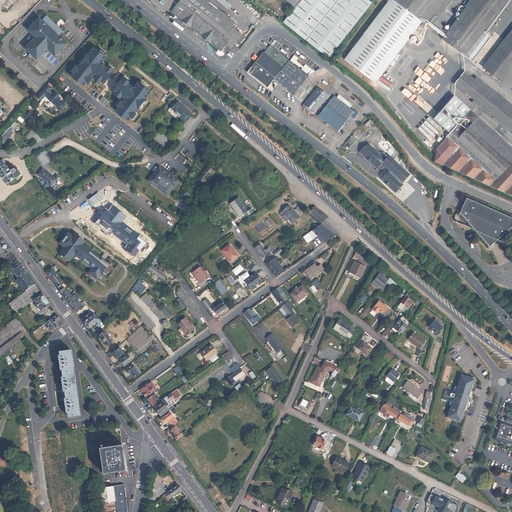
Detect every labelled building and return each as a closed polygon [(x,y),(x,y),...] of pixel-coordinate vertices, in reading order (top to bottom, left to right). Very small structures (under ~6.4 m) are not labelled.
[(229,41),(234,45),(242,34),(232,26),(235,22),(230,18),(219,33),(199,17),(207,7),(197,0),(180,0),(171,12),(208,41),(221,51),(226,45),(229,41)] [(294,13),(286,23),(327,56),(371,1),(370,0),(297,0),(296,3),(290,10),(294,13)] [(389,0),(389,1),(382,10),(408,31),(417,18),(393,0),(389,0)] [(393,0),(417,18),(419,16),(423,20),(429,24),(446,0),(393,0)] [(462,53),(482,28),(504,0),(472,0),(443,38),(462,53)] [(219,33),(230,18),(210,3),(207,7),(199,17),(219,33)] [(287,11),(281,6),(278,10),(285,15),(287,11)] [(282,20),(286,23),(294,13),(290,10),(282,20)] [(408,31),(382,10),(345,58),(372,78),(408,31)] [(25,48),(38,60),(46,51),(48,49),(48,48),(56,55),(68,43),(59,35),(63,30),(60,28),(59,29),(54,24),(55,23),(47,15),(42,20),(39,17),(28,30),(35,37),(25,48)] [(417,18),(408,31),(412,35),(422,22),(417,18)] [(462,53),(473,61),(492,36),(482,28),(462,53)] [(408,31),(372,78),(377,82),(412,35),(408,31)] [(511,61),(511,36),(487,69),(499,78),(511,61)] [(274,60),(283,67),(289,59),(270,45),(264,53),(274,60)] [(107,66),(104,64),(103,66),(100,64),(103,61),(102,60),(105,56),(105,55),(99,51),(93,46),(88,54),(80,63),(70,76),(83,86),(86,81),(91,76),(92,75),(103,84),(113,71),(112,71),(107,66)] [(80,63),(88,54),(86,52),(79,61),(80,63)] [(255,62),(266,70),(274,60),(264,53),(263,52),(255,62)] [(294,97),(310,76),(289,59),(283,67),(274,60),(266,70),(259,80),(268,87),(273,81),(294,97)] [(266,70),(255,62),(248,72),(259,80),(266,70)] [(511,129),(511,108),(466,72),(456,84),(511,129)] [(138,108),(145,99),(151,91),(145,87),(140,83),(139,82),(135,87),(134,86),(132,89),(130,87),(131,85),(128,83),(123,79),(122,78),(112,91),(123,100),(122,101),(118,106),(115,110),(128,121),(138,108)] [(62,102),(57,97),(59,95),(55,92),(54,94),(50,90),(52,88),(48,85),(37,97),(41,101),(45,95),(49,99),(57,107),(62,102)] [(329,96),(323,91),(318,88),(304,105),(305,109),(306,110),(308,111),(310,112),(312,114),(315,113),(329,96)] [(471,111),(455,96),(434,118),(450,133),(471,111)] [(319,117),(327,123),(330,125),(338,132),(349,119),(354,112),(335,97),(319,117)] [(140,109),(147,100),(145,99),(138,108),(140,109)] [(192,113),(180,101),(173,108),(186,120),(192,113)] [(437,148),(435,162),(511,194),(511,147),(472,112),(437,148)] [(15,120),(0,137),(0,138),(4,143),(11,135),(9,133),(18,123),(15,120)] [(368,161),(378,152),(368,143),(360,153),(368,161)] [(378,152),(368,161),(377,169),(381,164),(386,160),(378,152)] [(402,184),(410,175),(394,159),(390,156),(386,160),(381,164),(386,169),(389,172),(383,178),(381,180),(396,194),(398,191),(404,185),(402,184)] [(0,160),(0,173),(6,183),(15,177),(21,173),(17,167),(15,168),(15,167),(12,166),(9,169),(2,158),(0,160)] [(204,182),(213,170),(208,166),(199,178),(204,182)] [(148,181),(167,196),(178,181),(159,167),(148,181)] [(54,177),(43,168),(38,174),(51,186),(57,179),(59,181),(61,178),(57,174),(54,177)] [(216,172),(213,170),(204,182),(207,184),(216,172)] [(15,177),(6,183),(8,185),(17,179),(15,177)] [(124,192),(119,198),(138,213),(143,207),(124,192)] [(245,210),(236,197),(230,202),(239,214),(244,211),(246,214),(253,209),(251,206),(245,210)] [(511,219),(499,214),(474,203),(466,199),(460,212),(457,211),(460,214),(456,222),(473,229),(489,248),(511,228),(511,219)] [(114,205),(113,207),(122,214),(118,218),(120,220),(125,214),(114,205)] [(290,206),(289,206),(281,213),(288,220),(290,218),(294,223),(300,218),(292,209),(293,208),(290,206)] [(112,207),(109,211),(107,209),(104,212),(101,216),(100,218),(97,221),(94,224),(104,232),(108,235),(109,236),(113,232),(116,235),(126,242),(128,244),(129,242),(131,244),(126,250),(127,251),(133,255),(134,256),(139,250),(142,252),(146,247),(149,243),(150,242),(142,235),(141,236),(137,240),(133,236),(136,232),(120,220),(118,218),(122,214),(113,207),(112,207)] [(140,214),(164,233),(168,228),(144,208),(140,214)] [(327,217),(318,210),(317,212),(325,219),(327,217)] [(325,219),(317,212),(314,216),(322,223),(325,219)] [(334,236),(320,225),(318,226),(308,233),(312,238),(317,235),(325,242),(334,236)] [(68,259),(69,260),(75,252),(76,253),(75,254),(76,255),(90,266),(91,267),(92,265),(94,266),(89,272),(90,273),(96,278),(97,279),(100,275),(102,273),(104,275),(112,266),(106,262),(102,266),(97,263),(100,258),(95,254),(90,250),(85,247),(82,244),(80,242),(76,247),(71,243),(75,239),(72,237),(71,235),(69,234),(67,233),(65,236),(61,241),(60,243),(64,247),(60,253),(62,255),(68,259)] [(71,243),(76,247),(80,242),(82,244),(84,241),(75,233),(72,237),(75,239),(71,243)] [(124,244),(126,242),(116,235),(115,236),(124,244)] [(17,258),(3,239),(0,241),(0,262),(4,258),(10,266),(17,258)] [(241,256),(232,244),(223,250),(232,262),(241,256)] [(266,250),(262,244),(256,248),(263,257),(272,250),(270,247),(266,250)] [(356,252),(354,256),(368,266),(371,263),(356,252)] [(97,263),(102,266),(106,262),(112,266),(104,275),(102,273),(100,275),(103,277),(104,275),(105,276),(108,271),(110,273),(113,269),(111,267),(112,266),(110,265),(111,263),(109,261),(108,263),(96,253),(95,254),(100,258),(97,263)] [(76,255),(75,256),(89,267),(90,266),(76,255)] [(27,271),(17,258),(10,266),(9,267),(18,278),(27,271)] [(283,271),(275,259),(268,264),(276,275),(283,271)] [(366,267),(355,261),(349,272),(360,278),(366,267)] [(258,266),(254,263),(250,268),(254,271),(258,266)] [(152,264),(149,268),(152,271),(162,279),(163,278),(165,280),(164,280),(166,282),(168,280),(166,278),(167,276),(163,273),(164,272),(160,269),(159,270),(152,264)] [(310,279),(320,272),(317,267),(315,264),(304,271),(310,279)] [(207,276),(201,267),(193,272),(199,281),(207,276)] [(51,269),(46,272),(51,278),(57,274),(53,268),(52,268),(51,269)] [(24,292),(35,284),(28,274),(27,272),(18,278),(16,280),(24,292)] [(251,289),(262,281),(256,273),(250,277),(249,276),(245,279),(245,281),(251,289)] [(393,288),(397,284),(389,278),(388,280),(379,273),(377,277),(371,284),(375,287),(377,283),(379,285),(382,287),(386,282),(393,288)] [(59,277),(53,281),(58,287),(62,285),(64,283),(59,277)] [(140,279),(133,289),(136,291),(144,280),(141,278),(140,279)] [(227,291),(219,280),(214,284),(222,295),(227,291)] [(42,293),(35,284),(24,292),(10,303),(17,312),(19,310),(34,300),(42,293)] [(146,287),(142,284),(137,290),(142,293),(146,287)] [(67,290),(62,285),(58,287),(62,293),(67,290)] [(308,294),(302,285),(291,294),(297,302),(308,294)] [(288,300),(279,287),(272,292),(281,305),(288,300)] [(176,292),(187,308),(199,326),(204,322),(181,289),(176,292)] [(67,299),(73,295),(67,290),(62,293),(67,299)] [(50,304),(42,293),(34,300),(41,310),(50,304)] [(80,297),(76,293),(73,295),(67,299),(73,308),(80,303),(77,299),(80,297)] [(161,319),(165,315),(146,293),(141,298),(160,320),(161,319)] [(137,305),(130,296),(124,301),(133,312),(134,311),(149,329),(154,325),(137,305)] [(407,307),(409,308),(414,302),(407,296),(402,302),(405,305),(403,307),(406,309),(407,307)] [(212,306),(206,299),(203,302),(208,309),(212,306)] [(290,316),(295,313),(292,309),(294,308),(289,301),(282,306),(290,316)] [(379,301),(372,309),(377,313),(380,311),(382,313),(387,307),(379,301)] [(398,307),(406,313),(409,308),(407,307),(406,309),(403,307),(405,305),(402,302),(398,307)] [(83,307),(80,303),(73,308),(76,313),(83,307)] [(227,307),(223,303),(214,310),(217,314),(227,307)] [(286,319),(290,316),(282,306),(279,308),(286,319)] [(254,315),(250,309),(244,313),(249,319),(254,315)] [(81,319),(84,322),(92,317),(90,315),(89,313),(86,315),(81,319)] [(302,322),(295,313),(290,316),(286,319),(294,329),(302,322)] [(57,314),(47,321),(49,324),(47,325),(50,328),(51,327),(52,328),(57,325),(55,323),(61,318),(57,314)] [(98,323),(100,320),(95,315),(94,315),(92,317),(84,322),(89,329),(98,323)] [(0,337),(22,321),(18,316),(0,328),(0,337)] [(194,329),(186,318),(178,323),(186,335),(194,329)] [(395,326),(394,327),(397,330),(400,332),(400,331),(401,332),(403,330),(405,328),(405,327),(407,325),(400,319),(398,323),(395,326)] [(353,327),(341,320),(335,329),(347,337),(348,336),(351,338),(355,331),(352,329),(353,327)] [(438,335),(438,336),(443,329),(440,326),(441,324),(436,320),(429,328),(438,335)] [(445,342),(447,332),(445,331),(443,329),(438,336),(442,338),(442,341),(445,342)] [(107,335),(105,331),(100,334),(102,338),(102,339),(104,341),(107,345),(112,342),(109,337),(108,335),(107,335)] [(413,331),(408,339),(420,348),(426,340),(413,331)] [(0,357),(26,337),(22,332),(0,348),(0,357)] [(275,350),(281,345),(273,333),(266,338),(275,350)] [(364,341),(360,338),(354,345),(358,348),(364,341)] [(372,348),(364,341),(358,348),(367,354),(372,348)] [(124,353),(120,348),(113,353),(117,359),(124,353)] [(71,350),(60,351),(61,356),(59,356),(61,369),(63,369),(64,376),(62,377),(64,390),(65,390),(67,397),(65,398),(67,411),(69,411),(69,416),(80,414),(71,350)] [(266,360),(259,350),(255,353),(257,356),(256,357),(259,360),(262,363),(266,360)] [(231,354),(229,351),(222,356),(225,359),(231,354)] [(394,356),(389,352),(385,357),(390,361),(394,356)] [(132,360),(128,354),(120,360),(124,366),(132,360)] [(234,372),(240,367),(236,360),(229,365),(234,372)] [(337,366),(325,362),(323,367),(322,369),(317,367),(310,382),(320,386),(327,369),(333,371),(337,366)] [(139,373),(132,364),(126,369),(129,373),(130,373),(133,378),(139,373)] [(273,366),(266,371),(276,385),(283,380),(273,366)] [(240,368),(226,379),(231,385),(245,374),(240,368)] [(400,375),(393,369),(387,376),(388,377),(394,382),(400,375)] [(365,372),(362,370),(353,381),(356,384),(365,372)] [(450,418),(450,417),(450,416),(464,376),(475,380),(461,421),(452,417),(451,418),(461,422),(466,409),(468,410),(470,403),(472,403),(473,400),(471,400),(474,392),(472,392),(477,379),(463,374),(459,387),(457,386),(454,394),(453,393),(452,396),(453,397),(451,404),(453,404),(448,417),(450,418)] [(450,416),(450,417),(452,417),(461,421),(475,380),(464,376),(450,416)] [(382,382),(379,380),(371,390),(374,392),(382,382)] [(409,386),(406,383),(403,387),(418,398),(421,394),(418,391),(419,390),(411,383),(409,386)] [(153,391),(154,392),(157,390),(155,388),(153,389),(149,384),(141,390),(146,396),(153,391)] [(153,406),(157,403),(156,401),(158,399),(155,394),(148,399),(153,406)] [(310,402),(302,398),(298,406),(306,410),(310,402)] [(167,408),(166,405),(163,402),(155,407),(160,413),(167,408)] [(159,414),(161,416),(173,407),(170,402),(166,405),(167,408),(160,413),(159,414)] [(391,415),(396,418),(399,413),(392,410),(390,409),(386,406),(384,405),(380,412),(386,416),(389,418),(391,415)] [(363,413),(351,407),(347,414),(360,421),(363,413)] [(168,420),(172,426),(181,419),(180,417),(175,420),(170,412),(161,418),(165,423),(168,420)] [(404,416),(401,415),(399,420),(409,426),(409,425),(411,426),(415,419),(410,416),(410,417),(408,416),(409,415),(405,413),(404,416)] [(425,420),(419,417),(417,422),(424,425),(425,420)] [(505,425),(500,423),(498,427),(497,427),(496,428),(496,429),(498,429),(495,437),(500,439),(501,439),(501,440),(502,440),(511,443),(511,426),(505,424),(505,425)] [(170,430),(177,440),(183,435),(184,435),(188,432),(186,430),(182,433),(176,426),(170,430)] [(330,451),(336,438),(331,436),(325,448),(330,451)] [(326,441),(318,437),(314,445),(322,450),(326,441)] [(123,444),(101,447),(104,472),(127,469),(123,444)] [(396,449),(391,446),(387,453),(392,456),(396,449)] [(434,454),(421,448),(416,458),(429,464),(434,454)] [(349,463),(337,457),(333,466),(345,472),(349,463)] [(370,467),(361,462),(353,477),(362,482),(370,467)] [(467,479),(460,473),(456,477),(464,483),(467,479)] [(124,487),(124,484),(101,488),(100,488),(102,498),(101,498),(103,511),(126,511),(127,509),(126,497),(124,487)] [(179,485),(166,494),(169,498),(172,495),(173,497),(183,490),(179,485)] [(346,486),(342,493),(346,495),(350,489),(346,486)] [(277,502),(286,506),(293,492),(283,488),(281,493),(277,502)] [(395,506),(394,510),(398,511),(401,511),(403,510),(408,499),(410,496),(401,492),(394,506),(395,506)] [(455,511),(459,505),(431,493),(427,502),(438,507),(436,511),(437,511),(447,511),(448,510),(452,511),(455,511)] [(320,511),(324,504),(318,502),(314,500),(309,511),(320,511)] [(473,506),(466,503),(465,509),(469,511),(470,511),(473,506)]
